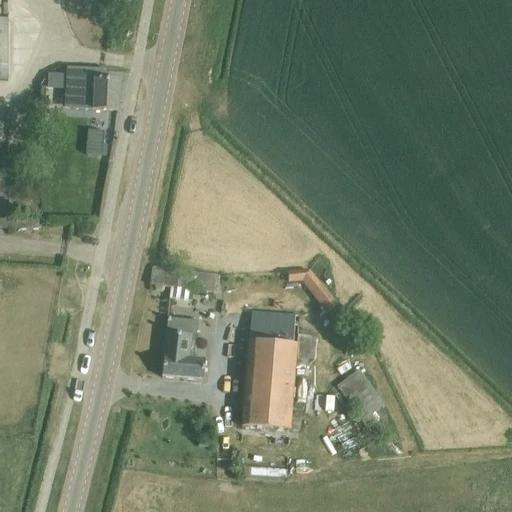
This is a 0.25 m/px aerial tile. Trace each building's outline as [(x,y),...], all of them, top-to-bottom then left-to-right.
[(0,82),(8,82),(8,22),(0,21),(0,82)] [(68,70),(67,86),(79,87),(78,112),(90,112),(114,113),(118,113),(119,84),(108,84),(108,71),(68,70)] [(103,134),(88,132),(86,156),(102,157),(103,134)] [(9,149),(0,148),(0,208),(10,208),(9,149)] [(0,223),(0,231),(37,232),(37,224),(0,223)] [(152,269),(149,286),(193,292),(217,296),(219,278),(152,269)] [(307,273),(288,274),(289,284),(301,283),(303,285),(328,315),(337,308),(309,274),(307,273)] [(338,308),(329,316),(341,330),(350,323),(338,308)] [(250,324),(241,429),(289,433),(290,421),(291,416),(295,361),(296,361),(308,362),(314,362),(316,339),(297,338),(298,328),(299,317),(251,313),(250,324)] [(202,382),(204,361),(193,360),(197,323),(167,320),(161,379),(202,382)] [(350,325),(341,332),(353,347),(362,340),(350,325)] [(357,372),(334,389),(363,430),(374,422),(376,424),(385,417),(380,409),(382,408),(357,372)] [(290,421),(289,433),(297,433),(298,421),(290,421)] [(244,469),(243,478),(285,481),(286,473),(244,469)]
